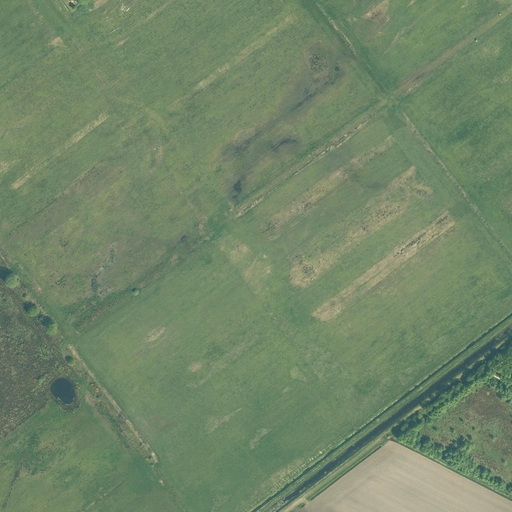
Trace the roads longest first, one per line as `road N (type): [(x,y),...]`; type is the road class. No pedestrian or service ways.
road 1 (track): [(64,0),(226,220),(511,10)]
road 2 (track): [(283,511),(511,335)]
